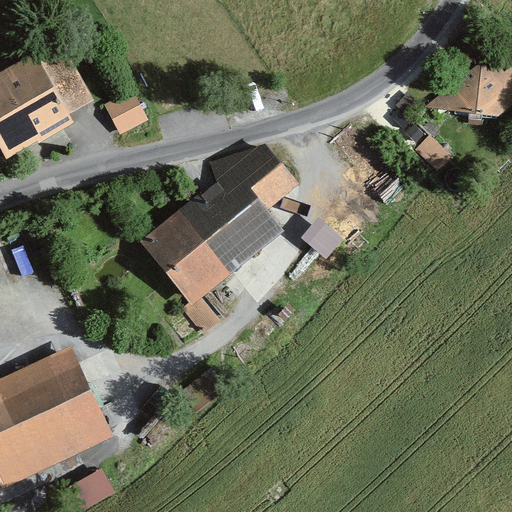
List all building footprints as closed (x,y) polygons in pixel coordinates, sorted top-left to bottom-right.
[(65,43),(0,80),(0,161),(2,165),(103,108),(65,43)] [(511,115),(511,96),(484,59),(394,126),(431,175),(511,115)] [(120,132),(149,116),(134,88),(105,104),(120,132)] [(269,150),(153,239),(206,308),(322,219),(269,150)] [(71,349),(0,381),(0,487),(111,438),(71,349)] [(88,506),(116,489),(102,464),(73,481),(88,506)]
